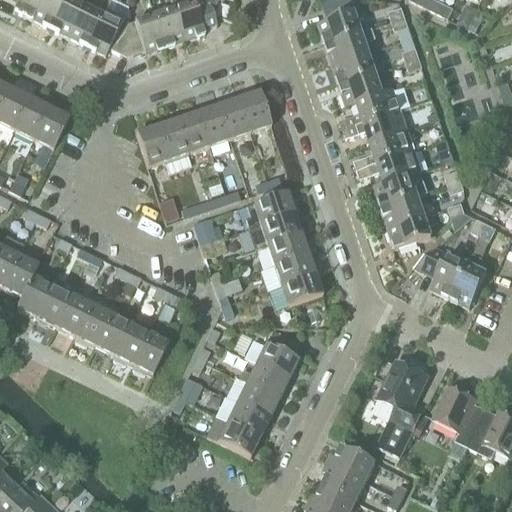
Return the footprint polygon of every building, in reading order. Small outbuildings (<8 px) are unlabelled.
[(19,0),(16,7),(13,14),(32,23),(43,0),(19,0)] [(43,0),(32,23),(50,32),(65,1),(65,0),(43,0)] [(65,0),(65,1),(50,32),(68,42),(84,10),(83,10),(88,0),(87,0),(65,0)] [(182,0),(171,4),(173,12),(184,45),(204,39),(203,35),(217,30),(212,17),(200,3),(198,0),(182,0)] [(198,0),(200,3),(212,17),(218,4),(222,6),(224,0),(198,0)] [(410,0),(409,4),(428,13),(433,3),(426,0),(410,0)] [(354,16),(355,4),(320,1),(327,25),(318,28),(325,49),(361,36),(354,16)] [(433,3),(428,13),(431,14),(437,17),(448,22),(453,13),(433,3)] [(466,8),(457,27),(467,32),(471,24),(476,13),(466,8)] [(84,10),(68,42),(86,51),(102,19),(84,10)] [(102,19),(86,51),(105,60),(109,53),(126,61),(127,27),(121,29),(111,24),(115,16),(106,11),(102,19)] [(173,12),(154,19),(165,52),(184,45),(173,12)] [(388,17),(391,26),(405,22),(401,12),(388,17)] [(127,27),(126,61),(144,55),(145,59),(165,52),(154,19),(134,26),(127,27)] [(395,36),(408,31),(405,22),(391,26),(395,36)] [(475,36),(479,28),(471,24),(467,32),(475,36)] [(325,49),(332,69),(368,57),(361,36),(325,49)] [(402,57),(405,67),(419,62),(415,53),(402,57)] [(339,89),(375,77),(368,57),(332,69),(339,89)] [(409,77),(422,72),(419,62),(405,67),(409,77)] [(346,111),(357,107),(356,106),(382,98),(382,97),(375,77),(339,89),(346,111)] [(0,113),(10,93),(0,87),(0,113)] [(0,128),(14,136),(30,103),(10,93),(0,113),(0,128)] [(356,106),(357,107),(360,118),(339,125),(343,134),(400,115),(392,94),(382,97),(382,98),(356,106)] [(238,103),(250,138),(271,131),(259,96),(238,103)] [(502,101),(505,111),(511,108),(511,99),(511,98),(502,101)] [(33,145),(49,113),(30,103),(14,136),(33,145)] [(229,145),(250,138),(238,103),(218,110),(229,145)] [(209,152),(229,145),(218,110),(197,117),(209,152)] [(49,113),(33,145),(53,155),(69,122),(49,113)] [(400,115),(343,134),(346,143),(366,136),(370,147),(407,135),(400,115)] [(188,159),(209,152),(197,117),(177,124),(188,159)] [(168,166),(188,159),(177,124),(156,131),(168,166)] [(147,173),(168,166),(156,131),(135,138),(147,173)] [(374,159),(353,166),(357,175),(372,170),(377,168),(414,156),(407,135),(370,147),(374,159)] [(377,168),(384,188),(410,179),(410,180),(420,177),(421,177),(414,156),(377,168)] [(372,170),(357,175),(360,184),(375,179),(372,170)] [(439,182),(435,189),(436,193),(447,190),(460,185),(457,176),(444,180),(439,182)] [(374,191),(381,212),(417,200),(427,197),(420,177),(410,180),(410,179),(384,188),(374,191)] [(268,185),(271,194),(282,191),(279,181),(268,185)] [(257,199),(271,194),(268,185),(254,190),(257,199)] [(460,185),(447,190),(451,199),(464,195),(460,185)] [(20,201),(24,193),(12,187),(8,195),(20,201)] [(225,199),(228,208),(241,204),(238,195),(225,199)] [(250,222),(245,224),(247,233),(248,234),(294,218),(287,197),(252,209),(246,211),(250,222)] [(0,199),(0,209),(8,214),(11,206),(0,199)] [(206,216),(228,208),(225,199),(203,207),(206,216)] [(388,233),(424,220),(417,200),(381,212),(388,233)] [(171,204),(159,208),(166,228),(178,224),(171,204)] [(183,224),(206,216),(203,207),(180,214),(183,224)] [(451,222),(464,218),(461,208),(448,212),(451,222)] [(34,228),(39,219),(27,213),(23,222),(34,228)] [(294,218),(248,234),(254,254),(256,255),(260,253),(267,251),(267,250),(301,238),(294,218)] [(39,219),(34,228),(47,234),(50,225),(39,219)] [(424,220),(388,233),(395,253),(431,241),(424,220)] [(471,237),(480,241),(487,229),(478,224),(471,237)] [(496,233),(487,229),(480,241),(490,246),(496,233)] [(205,235),(195,238),(200,250),(209,247),(205,235)] [(301,238),(267,250),(267,251),(273,270),(308,258),(301,238)] [(0,291),(2,293),(18,260),(20,257),(23,249),(5,240),(0,249),(0,291)] [(209,247),(200,250),(204,262),(213,263),(227,255),(223,242),(217,244),(209,247)] [(68,258),(72,249),(60,243),(56,252),(68,258)] [(87,267),(91,258),(80,253),(76,261),(87,267)] [(436,254),(413,273),(435,284),(430,293),(450,303),(472,259),(462,254),(457,264),(447,259),(436,254)] [(91,258),(87,267),(99,273),(103,264),(91,258)] [(308,258),(273,270),(280,291),(315,279),(308,258)] [(472,259),(450,303),(470,313),(486,279),(477,274),(481,264),(472,259)] [(18,260),(2,293),(21,302),(32,280),(33,280),(38,270),(18,260)] [(125,286),(129,277),(118,272),(114,281),(125,286)] [(218,276),(209,279),(213,291),(223,288),(218,276)] [(129,277),(125,286),(137,292),(141,283),(129,277)] [(315,279),(280,291),(287,312),(322,300),(315,279)] [(21,302),(16,313),(36,323),(52,290),(51,289),(33,280),(32,280),(21,302)] [(52,290),(36,323),(55,332),(71,299),(70,299),(74,291),(55,282),(51,289),(52,290)] [(223,288),(213,291),(218,303),(227,300),(241,295),(237,283),(223,288)] [(71,299),(55,332),(74,341),(90,309),(81,304),(84,299),(83,294),(75,291),(74,291),(70,299),(71,299)] [(164,305),(168,297),(157,291),(153,300),(164,305)] [(168,297),(164,305),(176,311),(180,302),(168,297)] [(74,341),(73,344),(75,347),(84,351),(87,351),(88,348),(94,351),(110,318),(90,309),(74,341)] [(225,324),(234,321),(229,309),(220,312),(225,324)] [(110,318),(94,351),(113,361),(129,328),(119,323),(123,317),(113,312),(112,312),(110,318)] [(129,328),(113,361),(133,370),(149,337),(148,337),(138,332),(142,327),(132,322),(129,328)] [(149,337),(133,370),(152,380),(169,347),(159,342),(161,337),(158,331),(152,328),(148,337),(149,337)] [(214,349),(220,337),(211,333),(205,344),(214,349)] [(253,345),(244,363),(255,368),(288,385),(298,365),(289,360),(295,346),(273,335),(266,349),(265,349),(264,351),(253,345)] [(196,363),(205,368),(211,356),(202,352),(196,363)] [(199,379),(205,368),(196,363),(190,375),(199,379)] [(399,464),(412,438),(423,416),(413,411),(427,381),(397,366),(378,404),(394,412),(375,452),(399,464)] [(244,376),(239,385),(246,388),(279,404),(288,385),(255,368),(250,379),(244,376)] [(234,383),(225,402),(269,424),(279,404),(246,388),(239,385),(238,384),(234,383)] [(183,391),(177,402),(186,406),(192,409),(195,404),(189,401),(192,395),(183,391)] [(467,452),(486,415),(474,409),(476,405),(449,392),(433,424),(459,437),(455,446),(467,452)] [(177,402),(171,413),(180,418),(186,406),(177,402)] [(225,402),(216,421),(260,443),(269,424),(225,402)] [(486,415),(467,452),(491,464),(496,455),(510,462),(511,458),(511,423),(499,417),(497,420),(486,415)] [(206,441),(217,446),(250,463),(260,443),(216,421),(206,441)] [(327,467),(366,487),(376,467),(341,450),(335,462),(330,460),(327,467)] [(0,508),(16,492),(0,476),(8,468),(0,461),(0,508)] [(356,506),(366,487),(327,467),(323,475),(328,477),(322,489),(356,506)] [(16,492),(0,508),(0,511),(45,511),(49,508),(40,499),(38,501),(22,485),(16,492)] [(319,511),(353,511),(356,506),(322,489),(316,501),(311,499),(308,506),(319,511)] [(393,499),(403,503),(408,494),(398,489),(393,499)] [(389,511),(398,511),(403,503),(393,499),(387,511),(389,511)]
